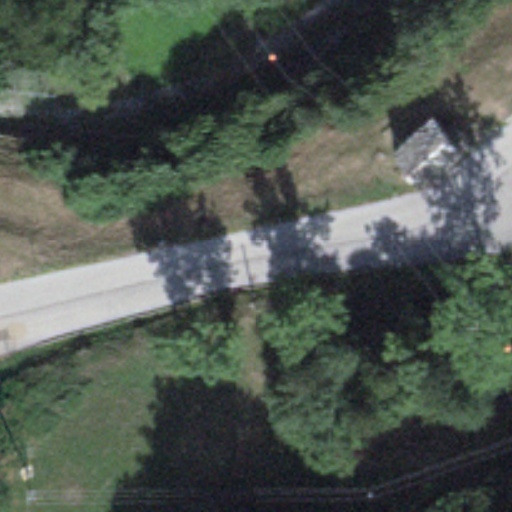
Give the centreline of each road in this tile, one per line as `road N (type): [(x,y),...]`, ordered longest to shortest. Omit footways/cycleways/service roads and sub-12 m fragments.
road 1 (unclassified): [(0,315),(349,235),(438,207),(511,158)]
road 2 (track): [(331,0),(206,88),(59,113),(0,103)]
